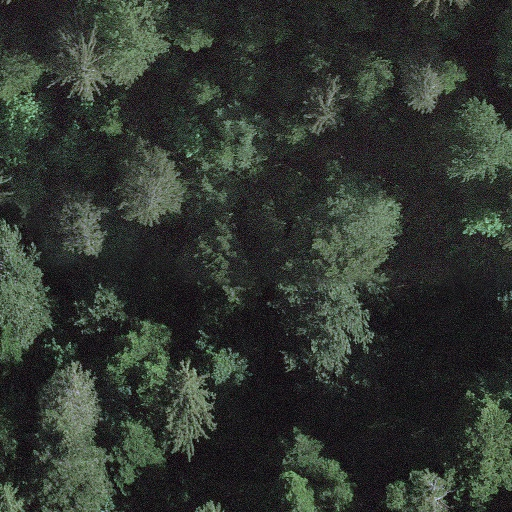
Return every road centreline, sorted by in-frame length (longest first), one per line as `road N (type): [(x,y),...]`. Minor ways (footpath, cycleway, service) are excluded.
road 1 (track): [(511,411),(350,440),(199,511)]
road 2 (track): [(350,440),(477,323),(511,301)]
